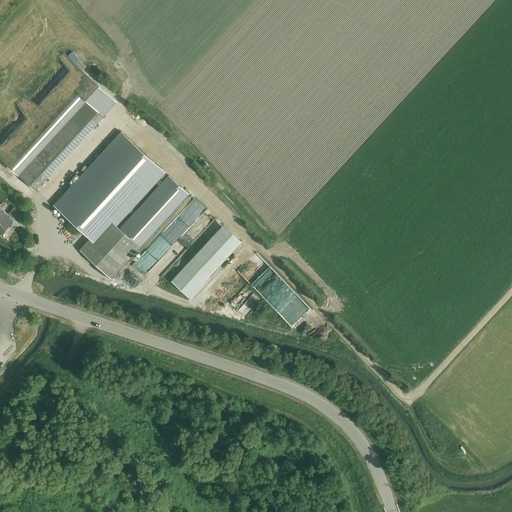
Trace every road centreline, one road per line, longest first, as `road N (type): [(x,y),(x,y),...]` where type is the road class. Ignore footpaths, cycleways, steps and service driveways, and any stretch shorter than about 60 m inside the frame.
road 1 (tertiary): [(392,511),(352,431),(305,395),(0,287)]
road 2 (track): [(248,237),(410,400),(511,290)]
road 3 (track): [(82,318),(132,354),(296,417),(335,454),(358,511)]
road 4 (track): [(410,400),(442,470),(473,477),(511,459)]
